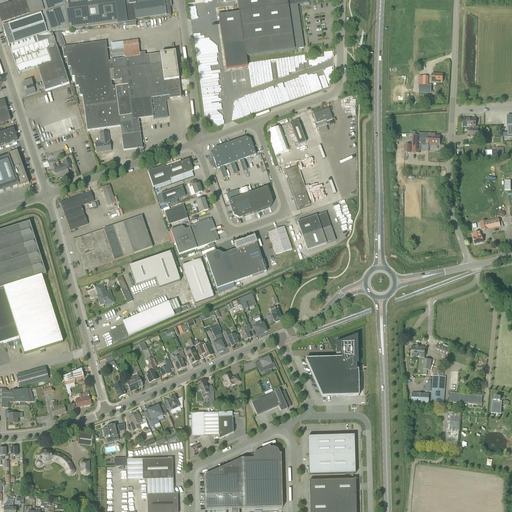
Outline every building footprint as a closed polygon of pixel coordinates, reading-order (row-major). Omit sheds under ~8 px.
[(30,15),(44,10),(40,0),(19,0),(0,6),(0,18),(1,23),(30,13),(30,15)] [(44,34),(47,33),(117,24),(113,0),(41,0),(46,12),(3,27),(9,45),(44,34)] [(125,0),(128,22),(136,21),(136,19),(171,14),(168,0),(125,0)] [(237,0),(239,11),(218,14),(219,21),(220,26),(221,35),(224,55),(224,56),(226,69),(247,66),(246,56),(293,50),(303,48),(297,5),(307,3),(306,0),(237,0)] [(58,48),(65,45),(61,32),(54,34),(58,48)] [(13,60),(56,46),(52,33),(47,34),(47,33),(44,34),(9,45),(9,46),(13,60)] [(112,64),(109,65),(106,46),(96,48),(96,44),(62,48),(64,58),(66,58),(68,68),(70,67),(72,77),(74,77),(76,87),(78,86),(80,96),(82,96),(84,106),(84,112),(87,131),(112,128),(120,127),(121,135),(123,151),(142,148),(140,133),(134,134),(132,120),(153,117),(153,120),(168,118),(165,99),(181,97),(179,80),(175,52),(160,54),(145,56),(145,53),(140,54),(138,41),(123,43),(111,44),(111,51),(112,58),(125,56),(125,59),(123,59),(123,58),(113,59),(113,60),(111,61),(112,64)] [(56,46),(13,60),(19,74),(37,68),(43,85),(38,87),(37,84),(33,85),(32,83),(25,85),(25,88),(23,89),(25,92),(26,92),(27,95),(40,91),(39,89),(44,88),(45,92),(69,84),(56,46)] [(309,58),(323,56),(322,47),(308,49),(309,58)] [(443,83),(443,75),(432,74),(431,82),(443,83)] [(431,94),(431,85),(428,85),(428,77),(419,77),(418,85),(419,85),(419,93),(431,94)] [(0,126),(6,125),(5,123),(5,122),(11,121),(9,114),(4,100),(0,101),(0,126)] [(332,119),(329,111),(322,113),(321,111),(314,114),(317,123),(326,119),(327,121),(332,119)] [(477,136),(478,127),(476,127),(476,119),(463,118),(463,127),(472,127),(472,129),(470,129),(470,136),(477,136)] [(298,146),(306,143),(299,124),(300,124),(298,119),(290,123),(298,146)] [(275,156),(289,151),(281,127),(267,132),(275,156)] [(0,146),(17,141),(13,129),(2,133),(0,133),(0,146)] [(108,133),(108,132),(99,134),(101,143),(95,144),(97,153),(111,151),(109,141),(108,133)] [(412,145),(411,153),(420,154),(420,151),(420,144),(429,144),(430,144),(439,145),(440,137),(435,137),(429,137),(429,134),(418,133),(418,136),(412,136),(412,145)] [(214,148),(212,154),(212,155),(217,169),(256,155),(251,141),(251,140),(245,137),(214,148)] [(48,161),(64,155),(62,150),(47,156),(48,161)] [(0,191),(18,185),(19,187),(28,184),(17,152),(8,155),(9,157),(0,159),(0,191)] [(60,170),(57,171),(55,164),(58,163),(57,159),(43,164),(44,168),(49,166),(49,167),(51,167),(54,175),(56,175),(57,179),(63,177),(60,170)] [(60,170),(63,177),(63,178),(67,176),(66,175),(69,174),(67,171),(72,169),(69,160),(62,162),(63,165),(59,166),(60,170)] [(193,171),(189,160),(181,162),(180,161),(148,172),(153,188),(170,182),(169,180),(193,171)] [(298,209),(310,205),(296,167),(285,171),(298,209)] [(190,187),(188,188),(191,196),(195,195),(202,193),(199,184),(197,185),(196,181),(189,184),(190,187)] [(108,206),(116,203),(110,186),(102,188),(108,206)] [(164,204),(185,196),(182,187),(161,194),(164,204)] [(267,188),(228,201),(234,217),(239,219),(270,208),(272,203),(267,188)] [(70,230),(87,225),(81,206),(94,202),(90,192),(61,203),(70,230)] [(197,208),(206,205),(204,199),(193,203),(193,205),(196,204),(197,207),(197,208)] [(166,219),(185,212),(183,205),(164,212),(166,219)] [(197,208),(197,207),(195,208),(197,212),(196,212),(196,214),(208,210),(206,205),(197,208)] [(185,212),(166,219),(168,225),(187,219),(185,212)] [(307,251),(336,241),(330,226),(325,213),(297,223),(307,251)] [(84,271),(152,247),(142,216),(74,240),(84,271)] [(500,227),(499,220),(498,218),(492,220),(494,229),(500,227)] [(210,222),(209,221),(208,220),(189,227),(189,228),(185,230),(181,227),(170,231),(178,255),(216,242),(215,241),(216,239),(218,238),(215,232),(214,232),(213,228),(214,228),(212,222),(210,222)] [(481,231),(494,229),(492,220),(479,223),(481,231)] [(0,344),(4,344),(19,339),(24,355),(63,343),(42,277),(46,275),(44,268),(46,267),(45,265),(43,266),(43,265),(30,223),(0,232),(0,344)] [(276,255),(292,249),(284,227),(268,232),(276,255)] [(481,236),(480,232),(472,234),(475,244),(483,242),(482,236),(481,236)] [(265,271),(254,237),(234,244),(236,250),(223,255),(217,252),(205,256),(216,288),(265,271)] [(180,279),(170,251),(129,265),(136,284),(156,277),(159,287),(180,279)] [(180,270),(196,306),(214,299),(199,262),(180,270)] [(122,277),(117,279),(127,304),(132,301),(122,277)] [(105,294),(103,286),(95,288),(99,299),(98,299),(100,305),(105,303),(105,302),(108,301),(108,302),(110,304),(112,303),(112,301),(109,292),(105,294)] [(273,293),(270,288),(256,294),(259,299),(273,293)] [(252,294),(238,300),(243,311),(248,308),(256,305),(253,299),(254,299),(252,294)] [(240,306),(238,301),(230,304),(232,309),(240,306)] [(172,311),(169,302),(122,322),(124,326),(109,333),(113,342),(181,313),(192,309),(190,303),(172,311)] [(273,307),(272,304),(268,306),(271,314),(275,323),(282,320),(278,311),(276,312),(274,307),(273,307)] [(209,313),(204,316),(206,320),(210,318),(215,316),(213,312),(209,313)] [(263,324),(259,315),(252,318),(254,322),(253,322),(255,327),(254,327),(256,330),(255,331),(257,334),(258,336),(259,335),(263,334),(263,333),(267,332),(263,324)] [(188,328),(195,325),(192,320),(186,323),(188,328)] [(251,338),(248,332),(251,331),(248,325),(244,327),(245,329),(243,330),(244,332),(240,333),(242,338),(243,337),(245,341),(251,338)] [(218,328),(210,332),(211,335),(213,334),(215,340),(213,341),(214,344),(217,353),(218,353),(219,352),(219,353),(223,351),(223,350),(225,349),(223,347),(226,346),(218,328)] [(230,336),(228,331),(223,334),(226,342),(229,341),(232,347),(239,343),(235,334),(230,336)] [(190,348),(196,346),(192,339),(187,341),(190,348)] [(144,342),(139,344),(140,348),(142,347),(144,351),(147,349),(144,342)] [(205,346),(204,343),(195,346),(200,357),(204,355),(205,358),(213,355),(208,345),(205,346)] [(305,360),(306,360),(322,397),(359,396),(358,370),(356,370),(356,365),(358,364),(357,343),(335,344),(338,350),(336,350),(336,352),(336,354),(336,355),(340,355),(342,358),(305,360)] [(448,357),(450,349),(437,344),(434,352),(448,357)] [(419,353),(419,347),(412,346),(411,357),(418,358),(418,353),(419,353)] [(191,364),(198,361),(193,350),(186,353),(191,364)] [(177,371),(185,367),(181,359),(185,358),(182,351),(176,353),(178,357),(172,359),(177,371)] [(117,366),(115,363),(112,356),(106,359),(108,362),(105,363),(106,368),(114,365),(115,367),(117,366)] [(270,370),(276,368),(271,357),(260,362),(262,366),(257,368),(260,374),(265,372),(270,369),(270,370)] [(151,384),(156,382),(156,380),(157,380),(154,372),(157,371),(151,358),(147,360),(149,365),(149,366),(151,372),(145,375),(149,383),(151,383),(151,384)] [(430,371),(432,360),(424,359),(422,370),(430,371)] [(162,377),(170,374),(167,367),(171,366),(169,360),(164,362),(166,368),(159,371),(162,377)] [(440,376),(445,364),(439,362),(434,374),(440,376)] [(16,376),(20,388),(49,380),(45,368),(16,376)] [(72,373),(63,378),(65,386),(75,383),(75,382),(84,379),(83,374),(81,369),(72,373)] [(133,380),(127,383),(129,388),(131,392),(142,387),(139,379),(143,377),(140,372),(136,373),(137,375),(138,378),(133,380)] [(231,378),(230,374),(222,377),(227,388),(234,385),(234,384),(240,382),(237,376),(231,378)] [(444,407),(446,377),(433,376),(430,407),(444,407)] [(119,398),(126,395),(121,384),(123,383),(121,379),(118,380),(120,384),(114,387),(119,398)] [(209,392),(207,387),(205,383),(198,386),(202,396),(203,395),(204,398),(207,396),(206,394),(209,400),(209,403),(214,403),(214,390),(209,392)] [(44,396),(53,394),(51,387),(42,390),(44,396)] [(8,402),(31,403),(27,389),(13,391),(8,392),(5,389),(2,389),(2,395),(1,402),(8,402)] [(273,392),(272,389),(264,393),(265,395),(251,402),(257,416),(278,407),(281,412),(288,409),(287,408),(291,406),(284,391),(280,393),(279,390),(273,392)] [(86,406),(91,405),(88,393),(82,394),(79,395),(80,399),(75,400),(77,408),(85,406),(86,406)] [(412,403),(429,404),(429,394),(412,393),(412,403)] [(482,404),(483,396),(449,393),(449,401),(482,404)] [(166,401),(163,402),(167,410),(169,409),(171,411),(172,415),(180,411),(180,409),(181,409),(182,408),(182,400),(178,402),(177,400),(176,401),(175,398),(174,397),(173,398),(173,397),(170,398),(170,399),(169,399),(169,400),(170,401),(167,402),(166,401)] [(56,407),(54,403),(53,401),(51,402),(50,404),(51,408),(54,417),(60,415),(60,414),(66,413),(63,405),(56,407)] [(160,410),(158,406),(153,408),(157,418),(162,416),(163,417),(165,416),(162,409),(160,410)] [(157,418),(153,408),(147,411),(149,415),(147,416),(149,423),(152,422),(152,420),(157,418)] [(10,415),(10,412),(5,413),(6,419),(9,419),(9,425),(18,424),(18,419),(23,418),(23,414),(10,415)] [(458,445),(461,414),(448,412),(445,444),(458,445)] [(195,440),(203,437),(205,436),(206,435),(204,430),(204,413),(191,414),(192,437),(193,437),(195,440)] [(134,431),(140,428),(139,424),(142,423),(138,415),(132,418),(134,423),(131,425),(132,428),(129,429),(131,432),(134,431)] [(219,440),(233,433),(232,417),(218,418),(219,440)] [(115,427),(115,425),(112,426),(112,425),(111,425),(112,426),(110,426),(109,426),(106,427),(106,428),(103,429),(105,438),(106,438),(108,437),(108,438),(110,438),(110,437),(112,437),(112,441),(118,439),(117,433),(117,432),(118,432),(117,426),(115,427)] [(343,437),(343,436),(308,437),(309,476),(350,475),(350,460),(355,459),(354,451),(353,451),(353,441),(349,437),(343,437)] [(153,438),(144,442),(146,447),(155,443),(153,438)] [(219,469),(204,476),(204,479),(205,510),(225,510),(231,509),(231,511),(238,511),(239,509),(244,509),(281,508),(282,508),(281,481),(281,454),(279,454),(279,452),(277,451),(277,450),(275,449),(274,449),(273,448),(272,448),(271,449),(270,449),(269,447),(253,454),(253,459),(243,459),(238,461),(237,462),(219,469)] [(49,453),(46,452),(46,451),(45,451),(44,451),(43,451),(42,451),(41,452),(40,453),(41,454),(37,457),(37,458),(39,459),(38,461),(38,462),(37,462),(37,463),(37,464),(37,465),(38,466),(39,466),(40,466),(41,466),(42,465),(42,464),(42,463),(44,464),(45,464),(46,464),(47,464),(48,464),(49,463),(50,462),(53,461),(54,461),(56,461),(58,462),(60,463),(62,465),(64,467),(65,469),(66,470),(66,471),(66,472),(66,473),(67,474),(68,475),(69,475),(70,475),(71,475),(72,475),(73,474),(73,473),(74,473),(74,472),(74,471),(74,470),(74,469),(73,469),(73,468),(72,468),(68,470),(67,467),(65,465),(69,461),(68,461),(66,459),(63,457),(61,456),(59,455),(57,454),(55,454),(53,453),(51,453),(49,453)] [(126,458),(115,458),(115,466),(126,466),(126,458)] [(142,480),(173,480),(172,459),(142,460),(142,480)] [(80,463),(80,464),(80,466),(80,467),(81,468),(81,469),(90,469),(90,461),(84,461),(84,460),(83,460),(82,461),(81,461),(81,462),(80,463)] [(354,511),(354,505),(353,495),(356,495),(355,480),(309,482),(309,511),(355,511),(356,511),(354,511)] [(177,502),(177,494),(147,495),(147,511),(177,511),(178,507),(179,507),(179,502),(177,502)]
